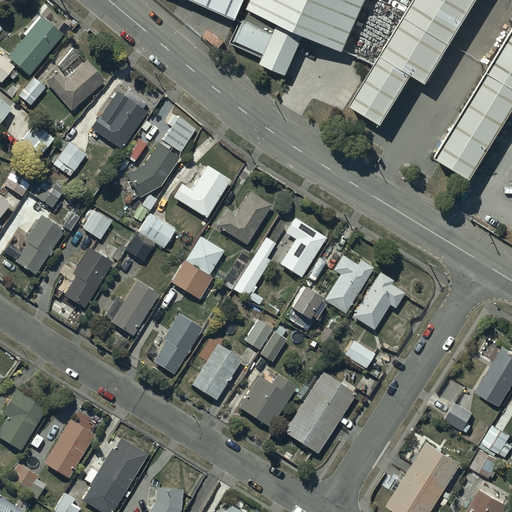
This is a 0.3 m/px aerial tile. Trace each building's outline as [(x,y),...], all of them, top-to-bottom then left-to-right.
[(198,0),(244,20),(247,11),(251,0),(198,0)] [(251,0),(247,11),(340,52),(362,0),(251,0)] [(399,0),(342,90),(374,110),(404,62),(420,72),(465,0),(399,0)] [(29,75),(63,34),(42,17),(41,18),(38,16),(23,33),(26,36),(8,57),(29,75)] [(511,88),(511,21),(508,19),(429,143),(464,164),(511,88)] [(304,38),(277,26),(273,35),(243,22),(235,41),(264,54),(260,64),(288,77),(304,38)] [(14,67),(0,54),(0,82),(1,83),(7,75),(13,80),(18,74),(12,69),(14,67)] [(70,111),(104,82),(104,81),(86,60),(64,79),(57,70),(45,81),(70,111)] [(29,105),(45,87),(33,77),(18,95),(29,105)] [(121,149),(146,112),(118,92),(101,116),(100,115),(91,128),(106,139),(96,152),(109,160),(118,147),(121,149)] [(0,121),(11,108),(0,99),(0,121)] [(195,129),(178,116),(177,117),(173,115),(167,123),(171,126),(162,139),(164,141),(162,145),(168,149),(170,145),(180,152),(195,129)] [(35,123),(22,139),(41,154),(54,138),(35,123)] [(86,154),(69,142),(53,164),(70,176),(86,154)] [(139,197),(160,185),(179,158),(158,143),(143,164),(126,174),(139,197)] [(206,217),(229,179),(207,165),(192,190),(182,184),(174,197),(206,217)] [(30,183),(10,171),(3,184),(22,196),(30,183)] [(38,174),(27,191),(52,208),(63,190),(38,174)] [(245,244),(270,204),(249,191),(234,217),(224,211),(215,226),(245,244)] [(157,199),(148,193),(141,205),(140,205),(133,217),(140,221),(147,209),(149,210),(157,199)] [(0,216),(9,206),(0,197),(0,216)] [(111,221),(94,210),(82,228),(100,239),(111,221)] [(175,229),(149,213),(127,250),(144,260),(155,242),(164,248),(175,229)] [(44,260),(63,230),(41,214),(23,240),(12,257),(16,259),(15,262),(35,274),(41,264),(46,268),(49,263),(44,260)] [(300,277),(325,237),(294,218),(285,233),(294,239),(279,264),(300,277)] [(223,250),(200,236),(185,261),(184,260),(171,282),(199,299),(212,277),(209,275),(223,250)] [(281,246),(265,236),(232,289),(246,297),(269,261),(265,258),(268,254),(274,258),(281,246)] [(112,262),(88,247),(72,273),(76,276),(64,295),(84,308),(112,262)] [(344,313),(372,267),(359,260),(357,264),(341,254),(331,270),(339,274),(323,300),(344,313)] [(392,281),(378,272),(351,316),(372,329),(388,304),(393,308),(403,292),(390,284),(392,281)] [(137,327),(157,295),(159,293),(137,280),(124,301),(116,295),(103,314),(111,319),(110,321),(133,335),(134,333),(137,335),(140,329),(137,327)] [(320,296),(303,286),(289,307),(307,318),(310,315),(317,319),(324,308),(316,303),(320,296)] [(173,374),(202,328),(178,313),(162,339),(166,341),(153,361),(173,374)] [(271,328),(257,319),(244,340),(258,349),(271,328)] [(274,332),(272,331),(259,354),(271,361),(289,331),(278,325),(274,332)] [(373,353),(352,340),(343,355),(364,368),(373,353)] [(241,359),(216,343),(190,384),(215,400),(241,359)] [(499,406),(511,383),(511,351),(503,346),(475,392),(499,406)] [(354,393),(322,372),(283,431),(316,453),(335,423),(348,431),(354,422),(341,414),(354,393)] [(270,383),(258,375),(238,407),(268,426),(293,387),(276,375),(270,383)] [(0,437),(20,449),(44,409),(45,407),(15,390),(2,413),(7,416),(0,428),(0,437)] [(472,413),(454,402),(445,420),(466,432),(471,425),(467,422),(472,413)] [(95,434),(70,419),(44,463),(68,478),(95,434)] [(509,435),(492,425),(482,443),(505,456),(509,450),(503,446),(509,435)] [(111,511),(147,454),(121,437),(114,450),(112,449),(97,473),(91,469),(84,479),(90,482),(89,484),(91,485),(81,500),(99,511),(111,511)] [(395,511),(429,511),(460,462),(427,442),(407,474),(402,471),(391,490),(394,492),(386,506),(395,511)] [(501,460),(480,449),(470,467),(488,477),(489,475),(492,476),(501,460)] [(37,475),(17,463),(6,481),(36,499),(45,484),(35,478),(37,475)] [(177,511),(179,510),(181,489),(156,487),(155,501),(148,511),(177,511)] [(501,511),(506,504),(478,489),(465,511),(501,511)] [(73,499),(64,493),(54,510),(56,511),(76,511),(79,508),(71,503),(73,499)] [(23,511),(0,495),(0,511),(23,511)]
